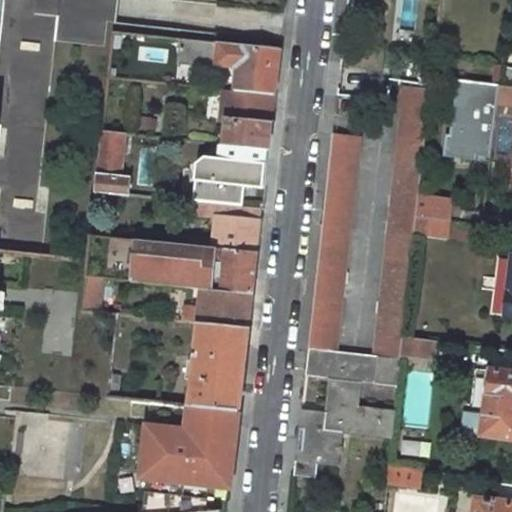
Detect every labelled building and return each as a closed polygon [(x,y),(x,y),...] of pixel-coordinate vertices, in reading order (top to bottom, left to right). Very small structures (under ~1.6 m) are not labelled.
[(279,50),(179,39),(176,65),(215,69),(216,65),(237,67),(234,91),(274,95),(279,50)] [(174,84),(218,89),(223,90),(234,91),(237,67),(216,65),(215,69),(176,65),(174,84)] [(511,68),(502,67),(500,83),(511,85),(511,68)] [(499,86),(457,80),(450,136),(447,136),(444,156),(475,160),(476,155),(490,156),(497,104),(499,86)] [(511,87),(499,86),(497,104),(511,105),(511,87)] [(274,95),(234,91),(223,90),(219,120),(226,121),(223,145),(236,146),(268,149),(274,95)] [(403,338),(415,234),(417,218),(419,196),(429,103),(403,100),(374,355),(401,358),(401,355),(403,338)] [(125,135),(101,132),(94,192),(140,196),(141,185),(142,180),(120,178),(125,135)] [(360,137),(332,134),(308,348),(336,351),(360,137)] [(268,149),(236,146),(234,169),(249,171),(249,168),(266,170),(268,149)] [(170,188),(141,185),(140,196),(169,199),(170,188)] [(452,200),(419,196),(417,218),(449,222),(452,200)] [(262,209),(192,202),(191,214),(215,217),(215,215),(261,219),(262,209)] [(261,219),(215,215),(215,217),(212,249),(226,250),(257,254),(261,219)] [(449,222),(417,218),(415,234),(447,238),(449,222)] [(212,249),(92,237),(88,277),(106,278),(203,288),(222,290),(226,250),(212,249)] [(257,254),(226,250),(222,290),(252,293),(257,254)] [(106,278),(88,277),(85,312),(102,314),(106,278)] [(200,323),(248,329),(252,293),(222,290),(203,288),(200,308),(185,307),(184,322),(200,323)] [(248,329),(200,323),(191,405),(239,411),(248,329)] [(436,343),(403,338),(401,355),(434,359),(436,343)] [(336,351),(308,348),(305,376),(328,379),(325,412),(302,410),(296,462),(294,475),(316,478),(318,465),(339,467),(343,433),(392,439),(395,409),(361,406),(363,382),(398,385),(401,358),(374,355),(336,351)] [(511,373),(490,371),(484,415),(464,412),(461,433),(482,436),(511,439),(511,373)] [(231,486),(239,411),(191,405),(189,405),(186,429),(147,425),(141,477),(147,478),(143,511),(213,511),(213,509),(207,508),(210,484),(216,485),(231,486)] [(422,470),(389,466),(387,483),(419,487),(422,470)] [(213,509),(216,485),(210,484),(207,508),(213,509)] [(511,511),(511,504),(477,500),(476,511),(511,511)]
